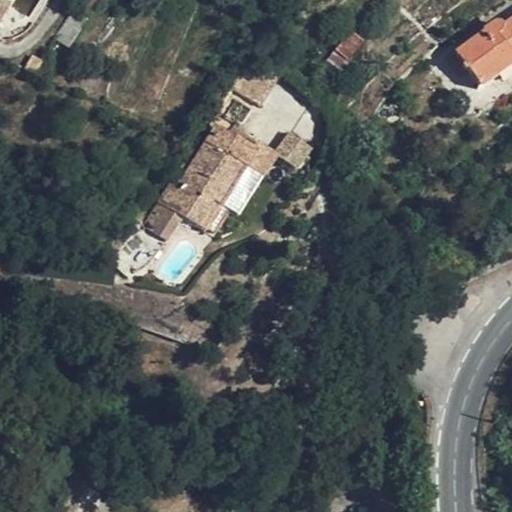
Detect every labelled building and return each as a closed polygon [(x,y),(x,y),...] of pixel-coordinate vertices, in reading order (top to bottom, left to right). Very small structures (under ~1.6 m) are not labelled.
[(7,0),(0,0),(0,24),(13,4),(7,0)] [(511,21),(502,29),(499,25),(493,24),(483,31),(484,34),(455,56),(468,74),(480,91),(511,68),(511,21)] [(361,44),(350,34),(335,52),(346,62),(361,44)] [(455,56),(448,61),(461,78),(468,74),(455,56)] [(253,100),(271,70),(251,57),(231,88),(253,100)] [(126,104),(130,93),(119,89),(116,100),(126,104)] [(234,99),(227,94),(217,111),(224,115),(234,99)] [(214,109),(206,121),(217,128),(256,152),(260,147),(232,129),(236,122),(224,115),(217,111),(214,109)] [(217,128),(191,168),(182,183),(175,179),(159,205),(196,228),(211,204),(219,211),(220,209),(256,152),(217,128)] [(277,158),(260,147),(256,152),(220,209),(237,220),(261,181),(263,181),(277,158)] [(185,164),(175,179),(182,183),(191,168),(185,164)] [(204,234),(219,211),(211,204),(196,228),(204,234)]
